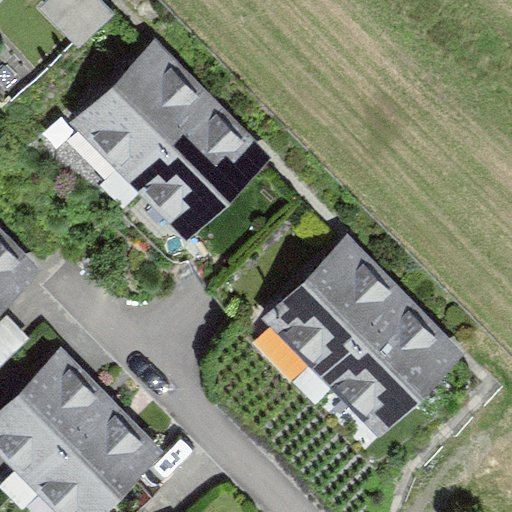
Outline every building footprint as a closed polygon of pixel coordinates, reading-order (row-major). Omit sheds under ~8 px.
[(58,0),(68,9),(77,0),(58,0)] [(82,118),(134,171),(206,101),(153,47),(82,118)] [(259,155),(206,101),(134,171),(187,225),(259,155)] [(0,237),(0,294),(28,267),(0,237)] [(346,243),(275,313),(327,367),(398,297),(346,243)] [(380,421),(451,351),(398,297),(327,367),(380,421)] [(0,321),(0,362),(21,342),(0,321)] [(59,356),(0,414),(0,438),(33,472),(105,402),(59,356)] [(72,511),(85,511),(151,448),(105,402),(33,472),(72,511)]
